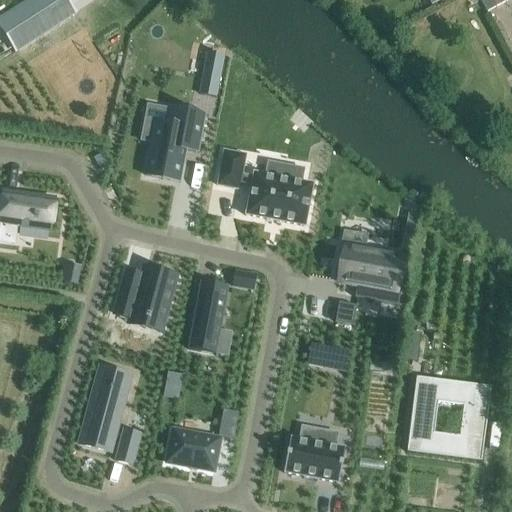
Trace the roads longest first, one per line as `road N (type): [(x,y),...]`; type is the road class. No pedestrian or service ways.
road 1 (residential): [(113,232),(50,478),(64,494),(103,507),(158,489),(192,498)]
road 2 (residential): [(239,499),(281,280),(266,266),(113,232)]
road 3 (residential): [(0,153),(67,163),(113,232)]
